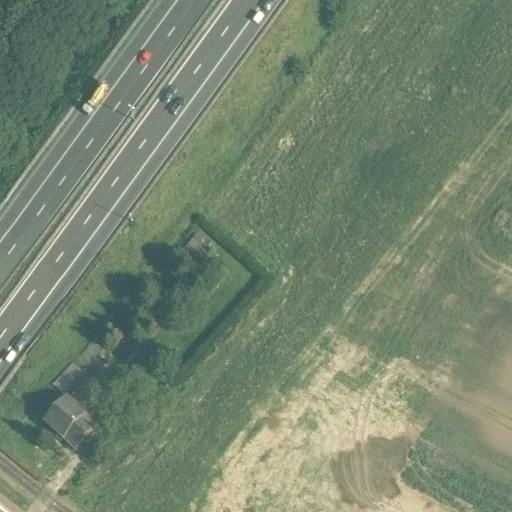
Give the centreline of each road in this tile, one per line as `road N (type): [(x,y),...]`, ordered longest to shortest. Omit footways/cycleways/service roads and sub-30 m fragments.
road 1 (motorway): [(0,348),(253,0)]
road 2 (motorway): [(187,0),(0,255)]
